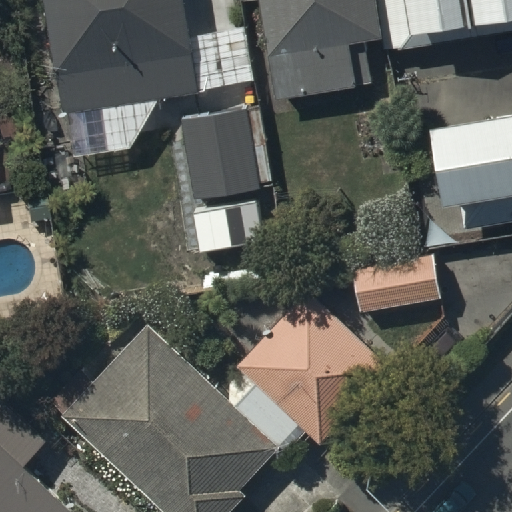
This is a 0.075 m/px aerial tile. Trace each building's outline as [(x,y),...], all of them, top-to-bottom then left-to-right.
[(198,90),(183,0),(52,0),(70,111),(198,90)] [(378,0),(268,0),(285,98),(376,83),(369,42),(385,40),(378,0)] [(477,38),(470,0),(381,0),(389,48),(402,46),(403,49),(477,38)] [(511,0),(472,0),(479,39),(511,33),(511,0)] [(250,109),(186,119),(199,199),(263,189),(250,109)] [(511,117),(436,129),(449,210),(463,207),(467,230),(511,222),(511,117)] [(357,268),(365,313),(458,296),(450,252),(357,268)] [(394,370),(310,292),(241,366),(325,444),(394,370)] [(153,326),(67,416),(168,511),(235,511),(249,497),(242,491),(283,448),(153,326)] [(0,511),(68,511),(0,449),(0,511)]
